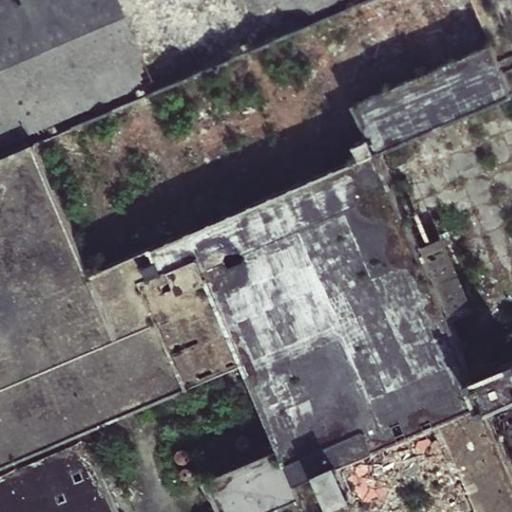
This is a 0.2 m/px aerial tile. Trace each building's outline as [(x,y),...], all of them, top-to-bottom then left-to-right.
[(511,0),(0,0),(0,124),(25,115),(34,139),(0,153),(0,460),(190,382),(144,275),(159,268),(169,292),(211,275),(281,447),(210,478),(224,511),(511,511),(511,457),(490,404),(511,394),(511,359),(478,374),(383,148),(511,91),(511,0)] [(511,457),(511,394),(490,404),(511,457)] [(182,483),(260,451),(246,418),(168,450),(182,483)] [(100,424),(86,431),(119,510),(133,505),(100,424)] [(0,465),(0,511),(119,511),(119,510),(86,431),(0,465)]
